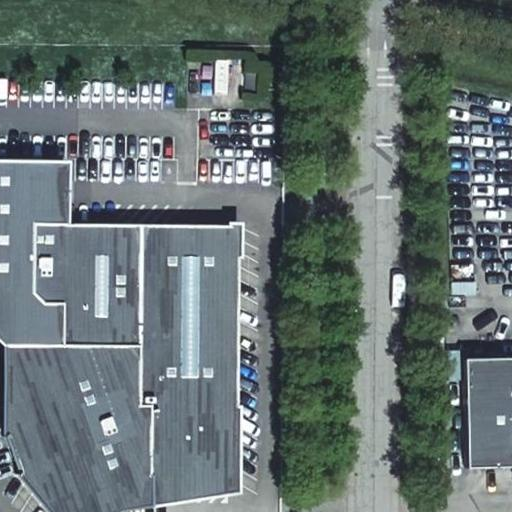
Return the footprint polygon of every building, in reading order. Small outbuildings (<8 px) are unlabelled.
[(245,70),(243,95),(258,97),(259,71),(245,70)] [(0,341),(4,345),(59,346),(60,225),(65,225),(65,161),(0,160),(0,341)] [(59,346),(4,345),(3,435),(5,435),(17,477),(16,478),(46,511),(112,511),(116,508),(147,503),(147,475),(234,476),(237,226),(65,225),(60,225),(59,346)] [(511,466),(511,511),(511,357),(461,359),(463,467),(511,466)] [(147,503),(234,490),(234,476),(147,475),(147,503)]
